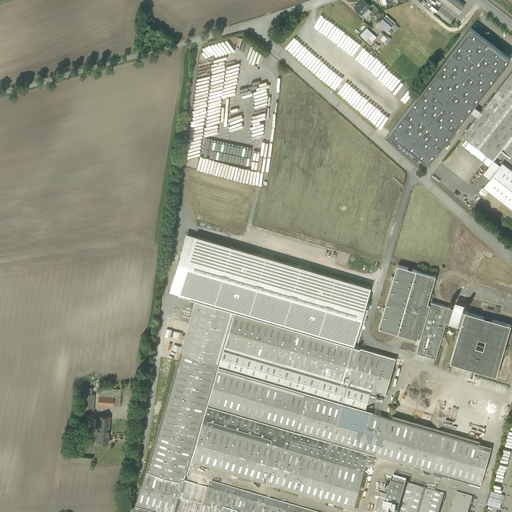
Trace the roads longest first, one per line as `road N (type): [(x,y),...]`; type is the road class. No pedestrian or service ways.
road 1 (residential): [(250,24),(511,257)]
road 2 (residential): [(0,95),(250,24)]
road 3 (unknown): [(181,223),(198,39)]
